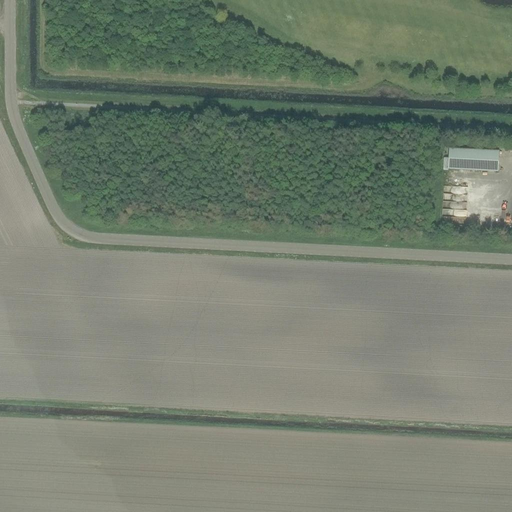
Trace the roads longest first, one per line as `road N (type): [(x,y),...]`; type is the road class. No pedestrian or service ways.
road 1 (unclassified): [(511,258),(91,237),(55,208),(21,131),(11,0)]
road 2 (track): [(511,122),(13,95)]
